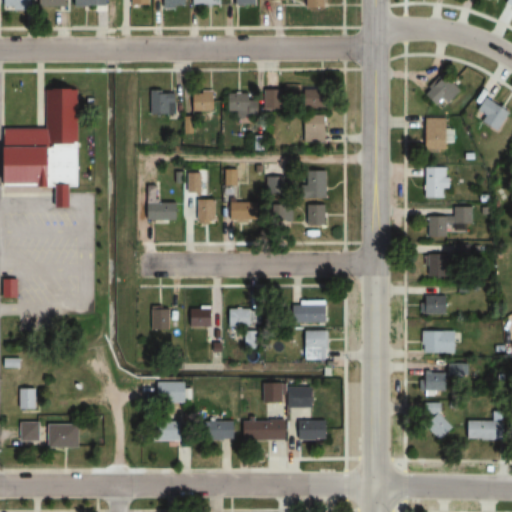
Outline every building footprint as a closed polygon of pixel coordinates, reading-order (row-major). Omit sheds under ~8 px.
[(4,0),(5,9),(34,8),(33,0),(4,0)] [(511,0),(501,0),(500,3),(511,10),(511,0)] [(444,104),(457,91),(439,74),(419,94),(432,107),(439,100),(444,104)] [(304,106),(328,106),(328,89),(304,89),(304,106)] [(50,90),(73,90),(73,145),(80,145),(80,186),(7,186),(7,126),(50,126),(50,90)] [(149,91),(149,114),(178,114),(178,91),(149,91)] [(217,112),(217,92),(192,92),(192,112),(217,112)] [(253,101),(252,92),(231,93),(232,117),(261,116),(261,101),(253,101)] [(506,113),(479,96),(466,117),(493,134),(506,113)] [(284,109),(284,99),(270,99),(270,109),(284,109)] [(304,118),(304,143),(328,143),(328,118),(304,118)] [(441,149),(441,119),(419,119),(419,149),(441,149)] [(420,198),(444,198),(444,167),(420,167),(420,198)] [(311,198),(329,198),(329,170),(311,170),(311,198)] [(287,195),(287,176),(266,176),(266,195),(287,195)] [(178,220),(178,202),(157,202),(157,186),(145,186),(145,220),(178,220)] [(216,199),(199,199),(199,221),(216,221),(216,199)] [(260,202),(232,202),(232,220),(260,220),(260,202)] [(271,219),(295,219),(295,203),(271,203),(271,219)] [(307,203),(307,227),(328,227),(328,203),(307,203)] [(470,224),(470,207),(450,206),(449,216),(424,216),(424,237),(443,237),(443,223),(470,224)] [(422,255),(422,277),(442,277),(442,255),(422,255)] [(2,278),(2,298),(19,298),(19,278),(2,278)] [(441,314),(441,296),(418,296),(418,314),(441,314)] [(321,300),(285,300),(285,323),(321,323),(321,300)] [(147,330),(167,330),(167,306),(147,306),(147,330)] [(207,327),(207,307),(184,307),(184,327),(207,327)] [(242,307),(222,307),(222,326),(242,326),(242,307)] [(322,330),(298,330),(298,359),(322,359),(322,330)] [(418,352),(449,352),(449,330),(418,330),(418,352)] [(442,372),(417,371),(416,390),(441,391),(442,375),(457,375),(457,363),(442,363),(442,372)] [(306,387),(281,387),(281,408),(306,408),(306,387)] [(15,408),(33,408),(33,389),(15,389),(15,408)] [(511,441),(511,418),(503,419),(503,442),(511,441)] [(442,431),(442,420),(430,419),(429,431),(442,431)] [(291,440),(320,440),(320,420),(291,420),(291,440)] [(461,440),(493,440),(493,420),(461,420),(461,440)] [(194,421),(194,442),(231,442),(231,421),(194,421)] [(237,421),(237,440),(279,440),(279,421),(237,421)] [(33,422),(15,422),(15,442),(33,442),(33,422)] [(177,441),(177,422),(150,422),(150,441),(177,441)] [(71,423),(41,423),(41,448),(71,448),(71,423)]
